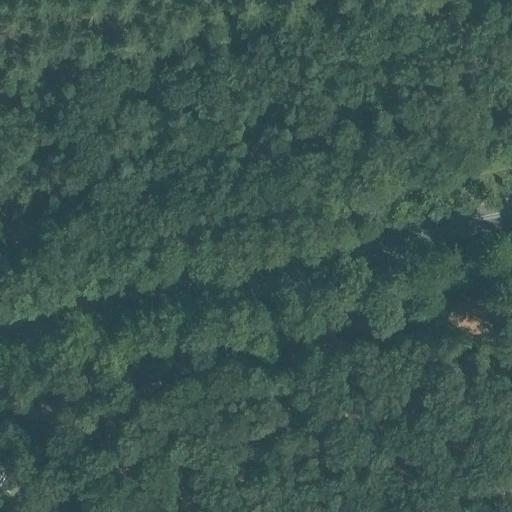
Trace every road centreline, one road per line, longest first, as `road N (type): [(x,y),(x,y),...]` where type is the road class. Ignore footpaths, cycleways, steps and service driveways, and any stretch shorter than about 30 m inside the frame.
road 1 (primary): [(0,336),(356,244)]
road 2 (primary): [(356,244),(254,256),(0,312)]
road 3 (primary): [(356,244),(511,210)]
